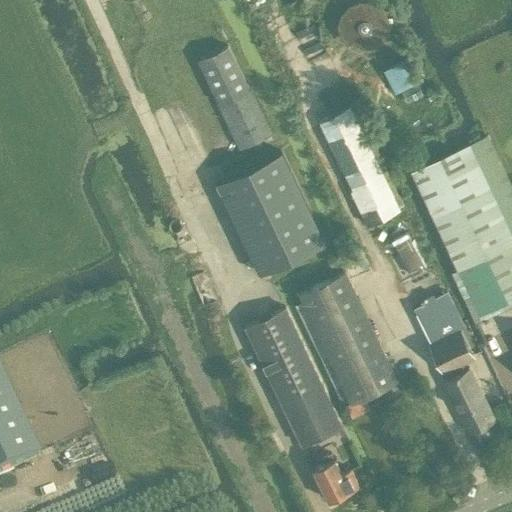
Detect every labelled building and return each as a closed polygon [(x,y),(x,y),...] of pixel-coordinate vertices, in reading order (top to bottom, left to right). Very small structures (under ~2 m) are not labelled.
[(344,20),(344,22),(344,24),(344,25),(345,27),(345,29),(346,30),(347,32),(348,33),(349,35),(350,36),(351,37),(353,38),(354,39),(356,40),(357,41),(359,41),(361,42),(362,42),(364,42),(366,42),(368,41),(369,41),(371,41),(372,40),(374,39),(375,38),(377,37),(378,36),(379,35),(380,33),(381,32),(382,30),(383,29),(383,27),(384,25),(384,24),(384,22),(384,20),(384,18),(383,17),(383,15),(382,13),(381,12),(380,10),(379,9),(378,8),(377,7),(375,5),(374,5),(372,4),(371,3),(369,3),(368,2),(366,2),(364,2),(362,2),(361,2),(359,3),(357,3),(356,4),(354,4),(353,5),(351,7),(350,8),(349,9),(348,10),(347,12),(346,13),(345,15),(345,17),(344,18),(344,20)] [(229,44),(199,58),(242,147),(253,141),(271,133),(229,44)] [(357,199),(362,210),(399,193),(355,102),(346,106),(347,108),(321,120),(359,198),(357,199)] [(511,185),(487,133),(409,169),(456,267),(454,268),(452,269),(476,320),(478,319),(511,302),(511,185)] [(259,272),(326,240),(282,148),(215,180),(259,272)] [(300,292),(301,294),(353,399),(398,377),(354,288),(355,287),(346,269),(300,292)] [(414,303),(428,334),(459,320),(445,289),(414,303)] [(302,443),(343,423),(286,305),(246,325),(302,443)] [(459,323),(430,336),(445,368),(474,354),(459,323)] [(444,378),(469,430),(495,417),(470,365),(444,378)] [(0,473),(41,454),(0,367),(0,473)] [(350,489),(359,484),(351,467),(342,471),(335,456),(334,456),(332,451),(323,455),(326,460),(314,466),(329,499),(350,489)]
